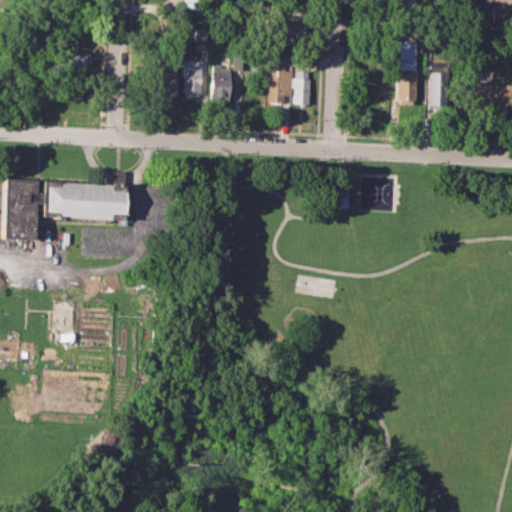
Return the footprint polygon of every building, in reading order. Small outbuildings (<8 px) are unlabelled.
[(182,0),(198,0),(198,10),(182,10),(182,0)] [(490,5),(511,5),(511,22),(489,22),(490,5)] [(272,19),(302,21),(301,37),(271,35),(272,19)] [(205,27),(193,27),(192,40),(205,40),(205,27)] [(61,50),(88,51),(88,66),(60,65),(61,50)] [(231,69),(232,56),(242,57),(241,69),(231,69)] [(266,59),(282,60),(282,69),(290,69),(289,93),(281,93),(281,101),(265,101),(266,59)] [(180,91),(181,61),(200,62),(199,92),(193,92),(193,96),(185,96),(185,91),(180,91)] [(157,63),(174,64),(173,96),(156,96),(157,63)] [(208,98),(210,63),(219,63),(219,68),(228,68),(226,99),(208,98)] [(427,63),(446,64),(444,105),(425,104),(427,63)] [(290,102),(292,68),(306,69),(306,77),(309,77),(307,102),(303,102),(303,105),(297,105),(297,102),(290,102)] [(395,68),(413,68),(411,104),(393,103),(395,68)] [(468,81),(511,83),(511,105),(496,104),(496,107),(466,106),(468,81)] [(40,179),(109,183),(110,169),(122,170),(119,218),(38,215),(39,203),(31,202),(29,238),(0,237),(0,207),(1,177),(32,179),(32,191),(40,191),(40,179)]
